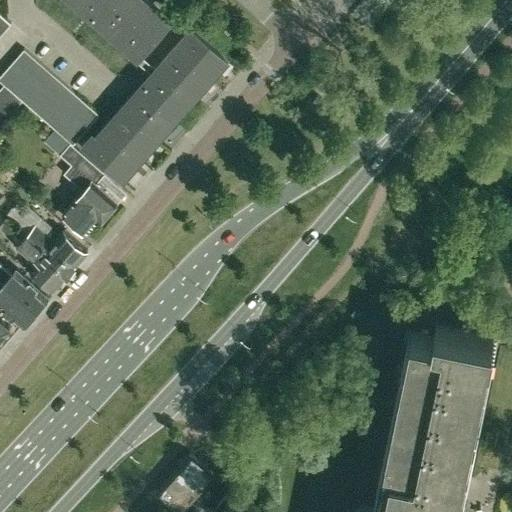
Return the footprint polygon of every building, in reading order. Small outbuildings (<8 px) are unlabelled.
[(70,0),(138,59),(159,35),(172,20),(149,0),(70,0)] [(0,16),(0,32),(8,23),(0,16)] [(124,180),(216,73),(229,58),(191,25),(96,134),(93,130),(81,143),(124,180)] [(72,141),(73,142),(100,112),(25,47),(0,75),(0,78),(72,142),(72,141)] [(55,127),(46,138),(62,153),(72,142),(55,127)] [(105,171),(73,143),(72,142),(62,153),(75,164),(67,173),(84,188),(64,211),(85,230),(99,215),(102,218),(103,217),(107,216),(111,211),(111,208),(117,201),(96,182),(105,171)] [(36,224),(29,232),(71,269),(88,249),(65,228),(54,240),(36,224)] [(29,232),(17,245),(35,261),(30,267),(39,275),(54,288),(71,269),(29,232)] [(457,273),(459,263),(445,260),(443,270),(457,273)] [(12,273),(0,262),(0,277),(5,282),(36,309),(49,294),(18,267),(12,273)] [(5,282),(0,277),(0,302),(23,323),(36,309),(5,282)] [(0,337),(10,325),(0,316),(0,337)] [(473,511),(475,505),(459,502),(494,336),(439,324),(436,336),(412,331),(379,487),(387,489),(383,509),(360,504),(357,511),(473,511)] [(211,467),(195,454),(188,448),(171,467),(157,484),(182,505),(196,489),(213,469),(211,467)]
